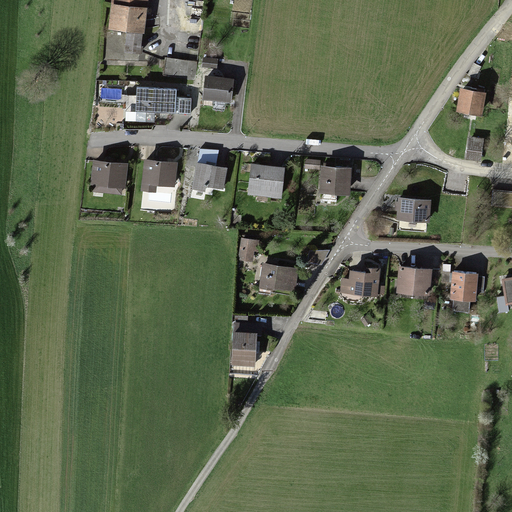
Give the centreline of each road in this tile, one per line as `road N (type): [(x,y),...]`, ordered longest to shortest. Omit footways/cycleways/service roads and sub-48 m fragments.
road 1 (residential): [(402,154),(94,139)]
road 2 (residential): [(412,140),(511,0)]
road 3 (residential): [(344,242),(511,256)]
road 4 (residential): [(262,379),(344,242)]
road 5 (track): [(179,511),(262,379)]
